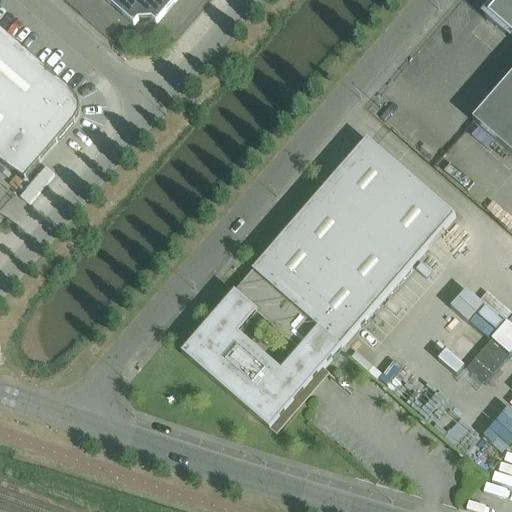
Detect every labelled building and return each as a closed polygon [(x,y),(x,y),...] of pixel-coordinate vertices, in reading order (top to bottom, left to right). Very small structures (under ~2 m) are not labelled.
[(103,0),(131,24),(134,27),(136,25),(136,24),(139,21),(151,20),(155,23),(154,23),(157,25),(159,22),(176,3),(178,0),(103,0)] [(511,0),(500,0),(485,18),(505,35),(507,34),(511,38),(511,77),(473,123),(511,156),(511,0)] [(0,164),(25,182),(75,123),(79,117),(80,109),(78,102),(73,95),(0,31),(0,164)] [(270,432),(456,218),(367,141),(182,355),(270,432)] [(484,325),(478,335),(504,349),(510,339),(484,325)] [(509,464),(511,460),(511,422),(490,446),(509,464)] [(471,433),(459,446),(470,455),(481,442),(471,433)]
